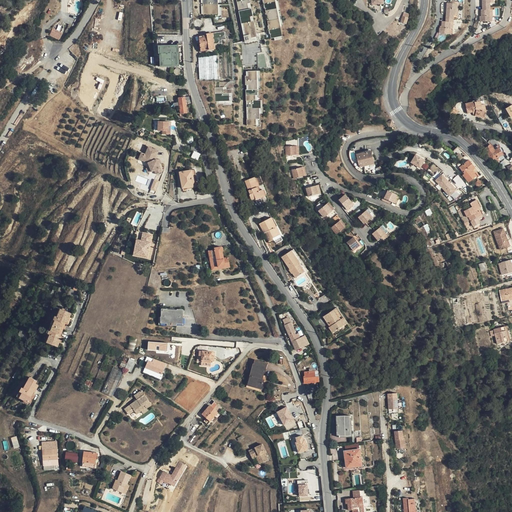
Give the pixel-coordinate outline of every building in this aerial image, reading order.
[(203,0),(204,15),(218,15),(218,0),(203,0)] [(259,41),(251,0),(237,0),(246,43),(259,41)] [(283,26),(278,0),(263,0),(271,38),(283,36),(281,26),(283,26)] [(447,1),(446,16),(453,17),(453,14),(455,14),(455,7),(456,7),(457,2),(447,1)] [(492,19),(492,14),(490,14),(490,7),(490,4),(482,4),(482,8),(481,8),(481,14),(480,14),(480,19),(492,19)] [(404,13),(401,23),(407,24),(410,15),(404,13)] [(452,32),(452,27),(450,27),(451,20),(453,20),(453,17),(446,16),(446,20),(443,20),(443,26),(440,26),(440,32),(452,32)] [(202,36),(203,38),(199,38),(201,51),(215,50),(214,44),(221,43),(221,40),(225,39),(224,31),(206,34),(206,35),(202,36)] [(161,66),(167,66),(166,54),(177,54),(176,46),(159,47),(159,54),(160,54),(161,66)] [(177,66),(177,54),(166,54),(167,66),(177,66)] [(217,78),(216,61),(199,62),(200,82),(217,78)] [(260,100),(259,71),(246,72),(248,125),(261,124),(260,113),(263,113),(262,100),(260,100)] [(232,100),(232,89),(224,89),(224,87),(216,88),(216,100),(232,100)] [(187,113),(185,97),(178,98),(180,114),(187,113)] [(483,113),(481,105),(481,102),(465,105),(467,113),(472,112),(475,112),(475,115),(485,118),(486,112),(483,113)] [(165,126),(165,122),(157,122),(157,132),(162,132),(162,135),(170,135),(169,131),(168,131),(167,126),(165,126)] [(490,145),(484,151),(492,161),(503,156),(499,148),(495,151),(490,145)] [(156,174),(162,171),(159,163),(157,159),(156,158),(159,151),(149,146),(146,153),(142,152),(140,158),(148,162),(150,166),(151,171),(155,170),(156,174)] [(286,156),(297,156),(297,147),(286,148),(286,156)] [(360,169),(367,168),(375,165),(371,153),(357,158),(360,169)] [(417,154),(411,164),(420,169),(426,159),(417,154)] [(469,161),(460,168),(464,174),(463,175),(468,182),(476,176),(474,174),(477,171),(469,161)] [(305,177),(303,168),(292,171),(295,179),(305,177)] [(193,170),(180,172),(183,189),(196,187),(193,170)] [(320,177),(313,179),(315,185),(322,183),(320,177)] [(254,178),(249,180),(246,181),(250,194),(249,195),(251,200),(255,198),(256,200),(265,196),(262,190),(260,191),(257,183),(256,183),(254,178)] [(451,181),(443,189),(451,197),(459,188),(451,181)] [(317,186),(307,189),(310,197),(320,194),(317,186)] [(388,204),(390,205),(393,206),(397,199),(388,194),(384,202),(382,201),(382,202),(382,203),(387,205),(388,204)] [(354,206),(347,198),(340,204),(347,212),(354,206)] [(471,221),(477,218),(482,216),(479,209),(480,208),(476,200),(470,203),(472,208),(464,211),(467,218),(469,217),(471,221)] [(463,202),(455,206),(457,211),(466,206),(463,202)] [(328,215),(332,212),(326,206),(318,212),(324,219),(328,215)] [(332,212),(328,215),(332,220),(338,216),(334,211),(332,212)] [(366,213),(358,219),(364,226),(372,220),(366,213)] [(338,216),(332,220),(336,225),(338,223),(340,221),(341,221),(338,216)] [(280,235),(271,218),(260,224),(269,243),(273,241),(272,239),(280,235)] [(482,227),(477,218),(471,221),(475,230),(482,227)] [(330,230),(333,233),(340,224),(338,223),(336,225),(330,230)] [(336,236),(344,230),(340,224),(333,233),(336,236)] [(149,225),(146,238),(157,240),(160,227),(149,225)] [(503,228),(494,233),(501,250),(503,256),(510,254),(508,248),(510,246),(503,228)] [(385,236),(380,230),(371,237),(377,243),(385,236)] [(355,238),(351,232),(345,237),(349,242),(353,239),(355,238)] [(138,261),(144,240),(139,238),(132,260),(138,261)] [(349,242),(346,244),(353,253),(360,247),(353,239),(349,242)] [(225,264),(229,263),(228,258),(224,258),(221,247),(215,249),(215,250),(209,251),(212,267),(218,266),(218,268),(225,266),(225,264)] [(296,279),(304,272),(299,265),(299,264),(291,251),(281,257),(296,279)] [(503,264),(500,265),(502,276),(511,273),(511,265),(511,261),(502,263),(503,264)] [(481,270),(488,269),(486,262),(480,263),(481,270)] [(509,311),(511,309),(511,289),(499,292),(502,303),(509,301),(509,303),(507,304),(509,311)] [(347,323),(337,308),(323,317),(330,327),(329,327),(333,333),(347,323)] [(67,323),(71,313),(60,309),(57,317),(55,316),(48,334),(50,335),(47,343),(57,347),(61,337),(59,336),(64,322),(67,323)] [(182,318),(183,311),(178,310),(177,311),(167,311),(167,310),(162,310),(162,318),(161,323),(167,323),(167,325),(176,325),(176,323),(182,323),(183,318),(182,318)] [(507,327),(498,329),(502,343),(510,341),(509,336),(506,337),(505,331),(508,330),(507,327)] [(297,340),(294,332),(289,334),(296,349),(303,346),(300,338),(297,340)] [(134,352),(137,340),(130,338),(127,350),(134,352)] [(149,341),(148,351),(170,352),(170,342),(149,341)] [(213,356),(213,351),(200,350),(199,355),(198,355),(198,361),(202,361),(202,365),(212,366),(212,360),(215,361),(215,356),(213,356)] [(129,359),(128,364),(122,361),(120,367),(131,372),(136,362),(129,359)] [(145,369),(162,375),(165,365),(153,360),(152,363),(148,362),(145,369)] [(261,379),(262,379),(266,364),(255,361),(254,365),(253,365),(250,375),(252,376),(249,385),(262,389),(263,382),(260,382),(261,379)] [(124,372),(113,367),(102,393),(112,397),(124,372)] [(163,375),(162,375),(145,369),(144,373),(161,379),(163,375)] [(312,377),(311,372),(305,372),(305,377),(304,377),(304,383),(315,383),(315,376),(312,377)] [(22,387),(20,391),(22,392),(19,398),(28,402),(30,398),(33,393),(34,391),(35,392),(39,386),(36,384),(37,381),(30,378),(24,388),(22,387)] [(141,390),(134,395),(136,399),(137,400),(134,402),(130,405),(137,414),(141,411),(147,407),(147,408),(152,405),(141,390)] [(392,394),(388,394),(389,410),(398,409),(397,398),(392,399),(392,394)] [(217,412),(214,409),(210,407),(209,406),(202,414),(203,415),(210,421),(217,412)] [(287,406),(277,412),(285,426),(295,420),(287,406)] [(207,425),(210,421),(203,415),(199,419),(207,425)] [(194,426),(199,419),(196,416),(191,423),(194,426)] [(339,426),(339,435),(351,435),(350,416),(336,416),(336,426),(339,426)] [(297,446),(294,437),(303,434),(301,428),(290,431),(294,447),(297,446)] [(402,431),(395,432),(397,449),(406,448),(405,439),(403,439),(402,431)] [(305,435),(296,437),(299,453),(309,451),(305,435)] [(252,452),(247,454),(250,460),(254,459),(257,457),(260,464),(266,461),(262,454),(264,453),(260,445),(251,450),(252,452)] [(58,459),(57,449),(42,450),(43,460),(58,459)] [(362,465),(360,449),(346,451),(345,451),(347,467),(362,465)] [(66,451),(66,459),(79,460),(80,453),(66,451)] [(96,453),(84,452),(83,466),(95,468),(96,453)] [(172,475),(165,471),(159,481),(162,483),(164,481),(168,484),(169,483),(175,486),(187,466),(180,462),(172,475)] [(127,484),(131,474),(122,471),(118,480),(116,479),(113,489),(123,493),(126,484),(127,484)] [(411,475),(404,476),(406,494),(413,493),(411,475)] [(309,496),(308,480),(298,480),(299,496),(309,496)] [(361,497),(360,490),(353,491),(354,498),(346,499),(347,504),(349,504),(350,510),(353,510),(353,511),(364,511),(363,507),(360,507),(359,497),(361,497)] [(415,511),(415,499),(408,499),(408,498),(404,498),(405,511),(415,511)]
